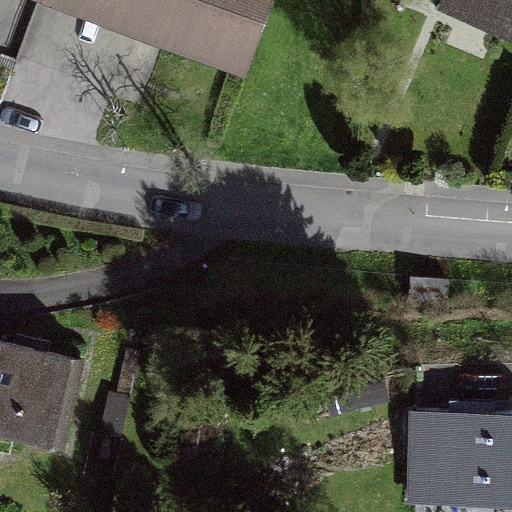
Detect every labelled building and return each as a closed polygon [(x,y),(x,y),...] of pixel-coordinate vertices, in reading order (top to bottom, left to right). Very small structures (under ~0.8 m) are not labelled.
[(81,0),(168,32),(171,25),(243,52),(262,0),(81,0)] [(511,32),(511,0),(450,0),(448,6),(511,32)] [(448,278),(410,275),(408,298),(446,301),(448,278)] [(0,340),(0,431),(62,446),(81,359),(0,340)] [(129,397),(108,392),(99,431),(120,436),(129,397)] [(415,499),(511,501),(511,411),(493,411),(494,399),(450,398),(449,410),(418,409),(415,499)]
